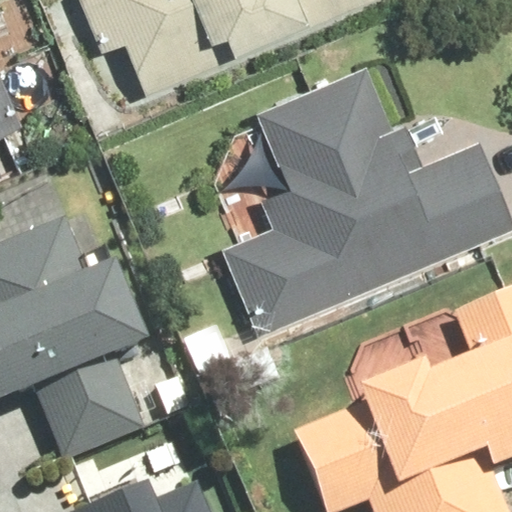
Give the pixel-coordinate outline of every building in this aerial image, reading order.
[(72,0),(108,100),(367,0),(72,0)] [(358,70),(253,112),(245,115),(254,134),(228,189),(234,241),(214,249),(249,337),(511,233),(511,220),(481,141),(416,167),(399,125),(383,132),(358,70)] [(0,130),(12,126),(0,93),(0,130)] [(0,406),(31,394),(60,466),(133,437),(104,365),(134,353),(96,257),(75,266),(58,225),(0,248),(0,406)] [(351,409),(279,436),(307,511),(340,511),(366,502),(369,511),(510,511),(490,460),(511,451),(511,289),(450,313),(469,364),(416,384),(410,367),(344,392),(351,409)] [(141,511),(131,492),(90,511),(209,511),(199,489),(152,511),(141,511)]
